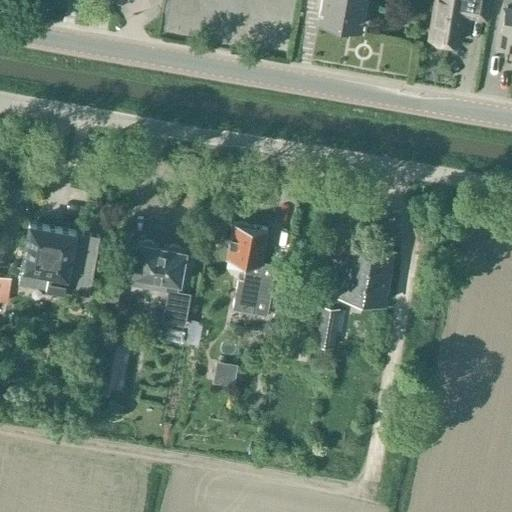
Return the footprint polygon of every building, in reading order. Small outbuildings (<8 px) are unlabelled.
[(322,0),(320,19),(361,26),(365,0),(322,0)] [(436,0),(430,38),(458,42),(464,0),(436,0)] [(484,18),(486,0),(464,0),(462,14),(484,18)] [(511,7),(504,6),(498,46),(511,48),(511,7)] [(267,228),(250,224),(233,221),(226,258),(245,261),(243,278),(237,277),(232,307),(246,310),(267,314),(268,306),(279,308),(284,281),(273,279),(277,263),(261,260),(267,228)] [(88,294),(99,235),(29,222),(21,268),(36,271),(35,276),(47,278),(45,287),(64,290),(88,294)] [(155,244),(153,242),(146,240),(143,242),(140,242),(138,241),(133,274),(170,281),(169,291),(175,292),(169,322),(185,325),(191,292),(178,290),(180,282),(181,282),(186,249),(184,249),(181,249),(179,246),(172,245),(169,247),(166,246),(166,245),(164,245),(164,246),(160,245),(160,244),(159,244),(159,245),(155,244)] [(338,295),(384,304),(393,250),(347,241),(338,295)] [(10,277),(0,275),(0,300),(7,302),(10,277)] [(339,308),(330,306),(320,305),(320,307),(311,306),(308,324),(317,325),(315,338),(334,341),(339,308)] [(275,332),(277,322),(270,320),(265,323),(264,330),(275,332)] [(188,330),(185,330),(168,327),(165,342),(185,346),(188,330)] [(98,384),(115,387),(123,343),(106,340),(98,384)] [(293,347),(292,358),(308,360),(310,349),(293,347)]
